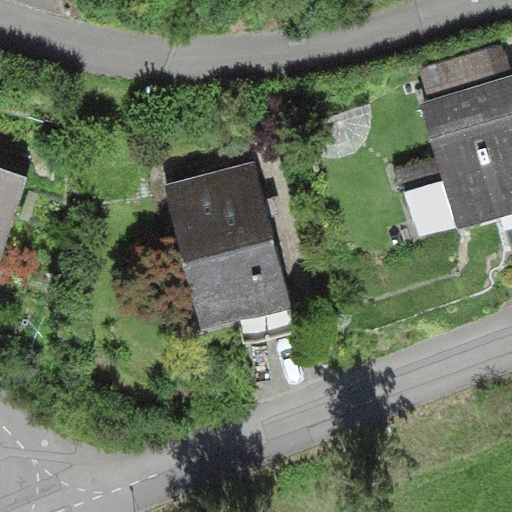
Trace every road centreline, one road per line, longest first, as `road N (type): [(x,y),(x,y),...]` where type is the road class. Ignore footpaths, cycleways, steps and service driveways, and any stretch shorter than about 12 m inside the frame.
road 1 (residential): [(478,0),(332,45),(150,60),(0,21)]
road 2 (residential): [(511,345),(120,490),(58,496)]
